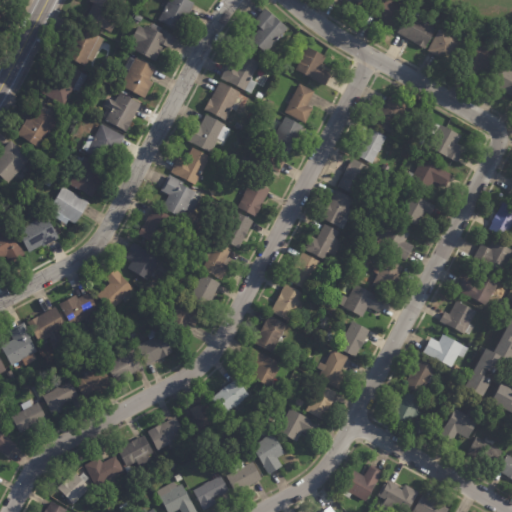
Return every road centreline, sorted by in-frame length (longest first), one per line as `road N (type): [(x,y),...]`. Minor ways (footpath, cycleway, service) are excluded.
road 1 (residential): [(257,511),(312,481),(332,458),(498,141),(488,122),(287,0)]
road 2 (residential): [(370,57),(209,355),(180,380),(48,452),(7,511)]
road 3 (residential): [(228,0),(93,247),(0,300)]
road 4 (residential): [(351,422),(510,511)]
